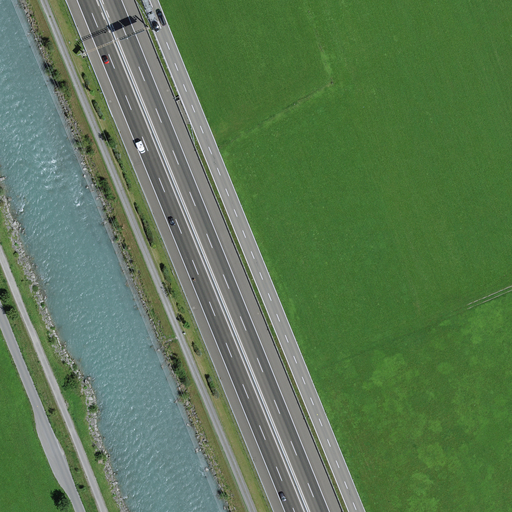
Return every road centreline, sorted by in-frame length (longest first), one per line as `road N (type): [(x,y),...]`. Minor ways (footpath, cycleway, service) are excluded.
road 1 (track): [(252,511),(43,0)]
road 2 (motorway): [(319,511),(111,0)]
road 3 (motorway): [(87,0),(294,511)]
road 4 (primary): [(149,0),(356,511)]
road 5 (track): [(105,511),(0,249)]
road 6 (unclassified): [(80,511),(0,310)]
